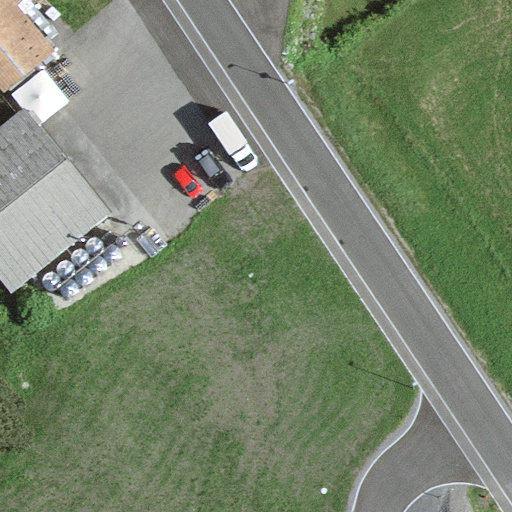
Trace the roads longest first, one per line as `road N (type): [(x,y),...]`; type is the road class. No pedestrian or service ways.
road 1 (unclassified): [(478,419),(195,0)]
road 2 (residential): [(377,511),(425,453),(478,419)]
